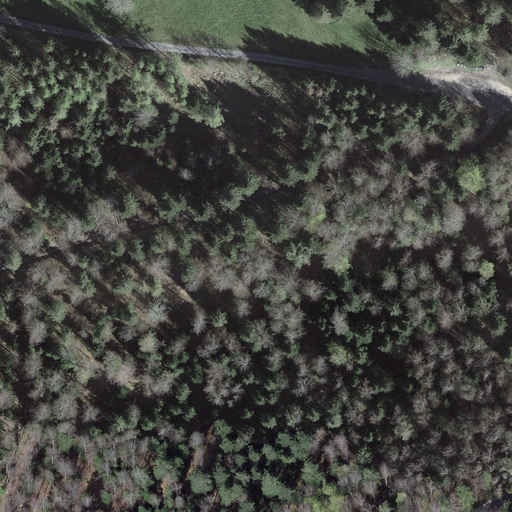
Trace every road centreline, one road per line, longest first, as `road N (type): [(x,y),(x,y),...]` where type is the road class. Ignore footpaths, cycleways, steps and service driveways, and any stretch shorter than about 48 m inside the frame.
road 1 (track): [(0,268),(256,193),(373,148),(473,147),(491,125),(475,93)]
road 2 (residential): [(0,19),(128,40),(281,51),(511,100)]
